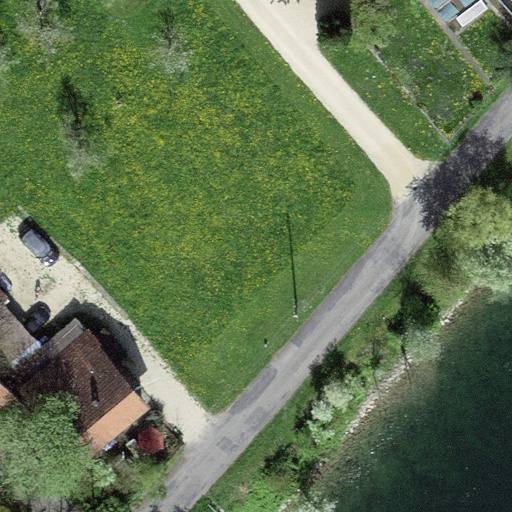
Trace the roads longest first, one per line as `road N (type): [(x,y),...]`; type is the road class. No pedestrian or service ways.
road 1 (residential): [(511,88),(120,511)]
road 2 (track): [(420,193),(242,0)]
